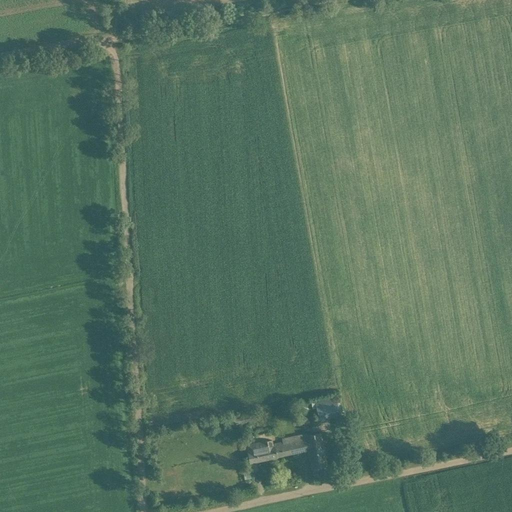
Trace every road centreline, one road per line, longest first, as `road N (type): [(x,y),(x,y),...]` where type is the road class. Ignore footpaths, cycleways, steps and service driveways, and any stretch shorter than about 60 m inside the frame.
road 1 (track): [(111,38),(146,511)]
road 2 (track): [(182,511),(511,443)]
road 3 (track): [(332,0),(111,38)]
